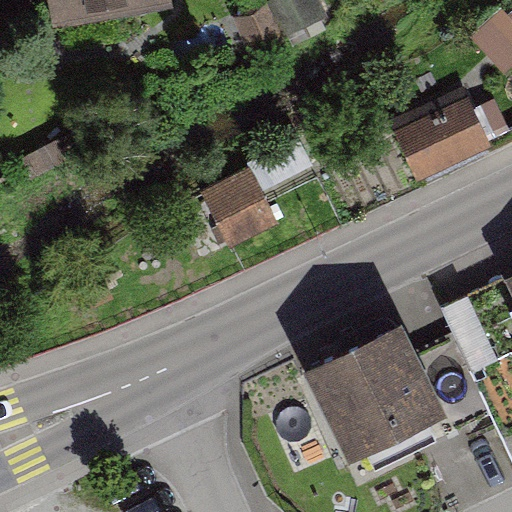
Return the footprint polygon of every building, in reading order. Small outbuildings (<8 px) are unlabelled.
[(53,0),(54,9),(131,0),(53,0)] [(392,123),(418,175),(492,139),(467,87),(392,123)] [(252,157),(271,192),(322,164),(304,130),(252,157)] [(202,186),(231,244),(281,219),(252,161),(202,186)] [(511,271),(444,303),(511,450),(511,271)] [(406,319),(309,363),(348,451),(446,407),(406,319)]
